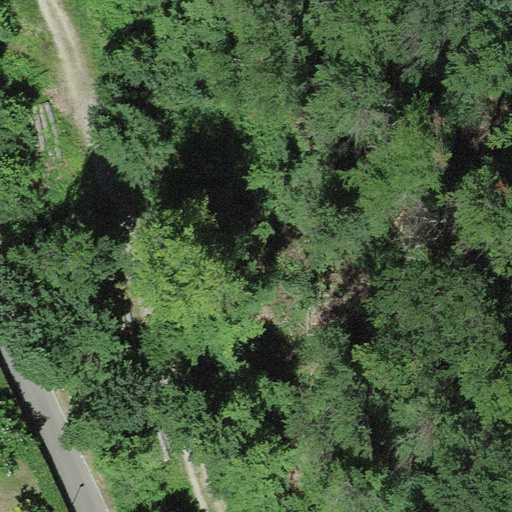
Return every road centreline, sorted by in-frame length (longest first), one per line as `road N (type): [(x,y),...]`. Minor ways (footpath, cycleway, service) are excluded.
road 1 (track): [(214,511),(97,111),(44,0)]
road 2 (residential): [(90,511),(0,307)]
